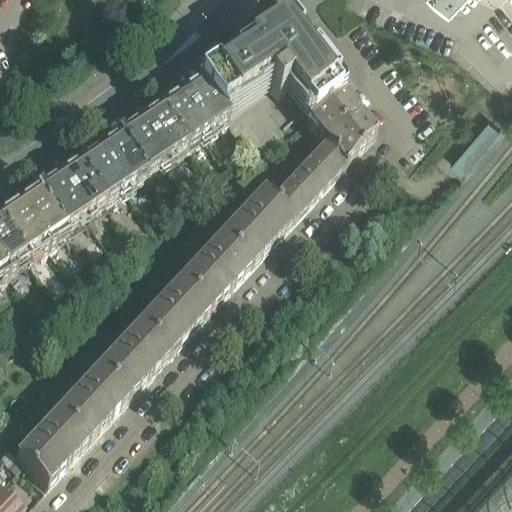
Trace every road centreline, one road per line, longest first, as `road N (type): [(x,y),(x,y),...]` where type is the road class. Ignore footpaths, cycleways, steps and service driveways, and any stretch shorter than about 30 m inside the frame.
road 1 (residential): [(277,0),(313,21),(404,139),(66,511)]
road 2 (unclassified): [(16,169),(155,70)]
road 3 (secondary): [(511,403),(409,511)]
